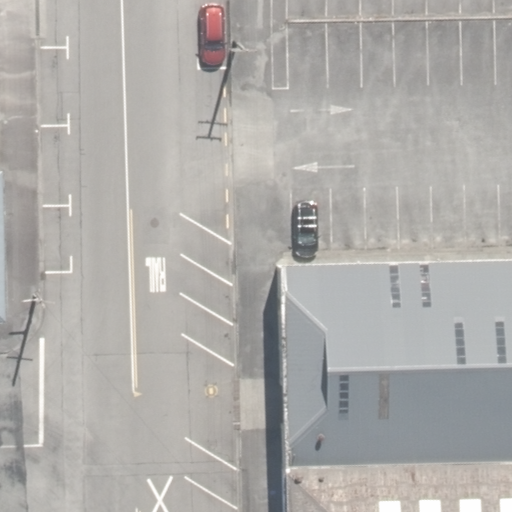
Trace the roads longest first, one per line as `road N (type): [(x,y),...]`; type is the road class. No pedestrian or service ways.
road 1 (residential): [(123,0),(131,439)]
road 2 (residential): [(0,442),(131,439)]
